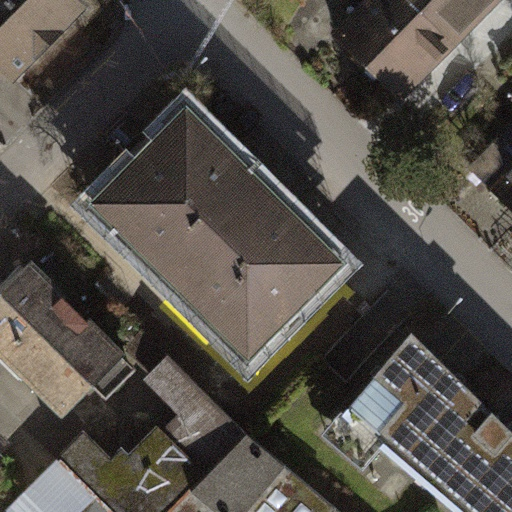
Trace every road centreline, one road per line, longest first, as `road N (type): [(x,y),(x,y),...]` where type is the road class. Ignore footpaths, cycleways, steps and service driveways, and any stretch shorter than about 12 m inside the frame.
road 1 (residential): [(200,0),(511,306)]
road 2 (residential): [(0,192),(184,0)]
